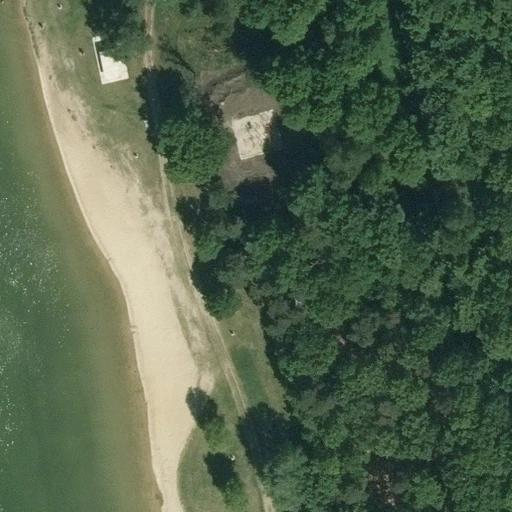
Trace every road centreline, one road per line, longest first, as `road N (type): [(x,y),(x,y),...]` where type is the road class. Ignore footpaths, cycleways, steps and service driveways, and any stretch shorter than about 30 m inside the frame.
road 1 (track): [(300,511),(280,439),(211,299),(156,138),(142,61),(150,0)]
road 2 (unclassified): [(492,0),(503,95),(487,244),(493,388),(464,511)]
